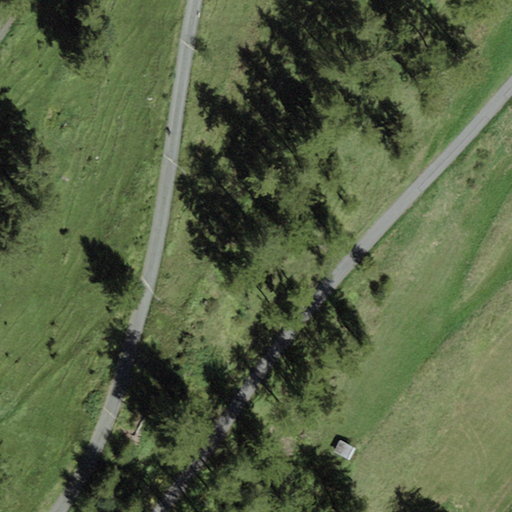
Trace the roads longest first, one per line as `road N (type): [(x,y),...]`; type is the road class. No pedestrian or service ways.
road 1 (track): [(162,511),(322,288),(511,84)]
road 2 (track): [(196,0),(144,301),(105,425),(53,511)]
